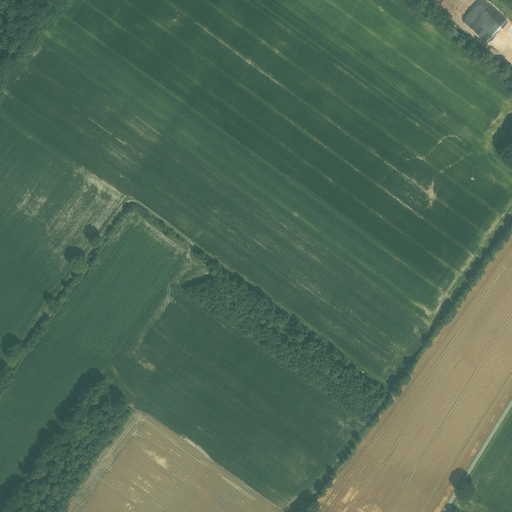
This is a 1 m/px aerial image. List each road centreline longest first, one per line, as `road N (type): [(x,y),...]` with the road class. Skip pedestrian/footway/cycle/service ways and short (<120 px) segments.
road 1 (track): [(0,364),(120,199)]
road 2 (residential): [(447,511),(511,403)]
